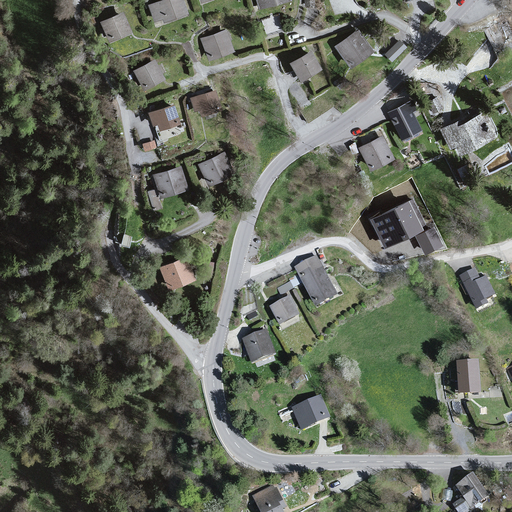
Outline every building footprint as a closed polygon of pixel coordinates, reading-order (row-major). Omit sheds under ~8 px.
[(192,13),(187,0),(165,0),(152,5),(159,21),(169,17),(171,21),(192,13)] [(127,12),(125,13),(108,21),(117,40),(136,31),(127,12)] [(511,50),(511,32),(506,21),(485,32),(499,57),(511,50)] [(236,50),(228,30),(204,39),(212,59),(236,50)] [(378,51),(361,30),(340,46),(357,67),(378,51)] [(324,69),(313,52),(295,63),(306,80),(324,69)] [(168,79),(158,60),(139,71),(149,89),(168,79)] [(225,109),(219,90),(193,98),(197,111),(204,109),(205,115),(225,109)] [(419,111),(414,101),(391,113),(406,140),(425,129),(416,113),(419,111)] [(185,122),(179,105),(154,112),(158,124),(165,122),(166,128),(185,122)] [(499,136),(487,113),(467,124),(465,119),(444,130),(454,148),(461,144),(466,153),(499,136)] [(397,157),(385,136),(363,148),(376,170),(397,157)] [(238,174),(227,152),(203,164),(214,186),(238,174)] [(192,188),(184,166),(159,175),(167,197),(192,188)] [(368,211),(384,242),(425,221),(410,191),(368,211)] [(414,230),(424,250),(443,239),(433,220),(414,230)] [(200,277),(190,257),(167,268),(176,288),(200,277)] [(342,296),(318,258),(299,269),(323,308),(342,296)] [(493,296),(482,276),(463,286),(466,291),(469,289),(480,309),(488,305),(485,300),(493,296)] [(304,316),(294,298),(274,309),(284,327),(304,316)] [(280,355),(271,332),(249,341),(258,364),(280,355)] [(489,393),(485,362),(465,365),(469,395),(489,393)] [(336,419),(327,398),(298,410),(307,431),(336,419)] [(500,498),(482,474),(466,487),(475,499),(468,504),(474,511),(476,511),(483,507),(485,509),(500,498)] [(293,509),(280,487),(263,497),(271,511),(292,511),(292,510),(293,509)]
